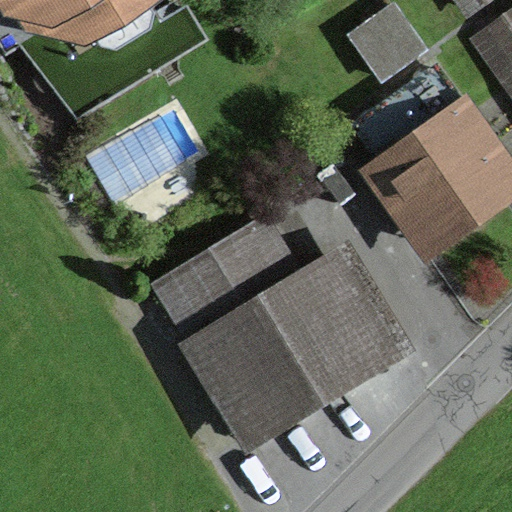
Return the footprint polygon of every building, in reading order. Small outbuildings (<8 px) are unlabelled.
[(202,38),(182,7),(157,23),(142,0),(0,0),(0,39),(6,50),(20,42),(76,116),(202,38)] [(459,0),(466,9),(478,0),(459,0)] [(349,36),(378,76),(421,46),(393,5),(349,36)] [(511,16),(480,39),(511,85),(511,16)] [(418,243),(511,176),(511,172),(438,69),(358,126),(386,166),(371,177),(418,243)] [(159,285),(249,433),(399,342),(370,293),(353,303),(330,266),(300,285),(262,222),(159,285)]
